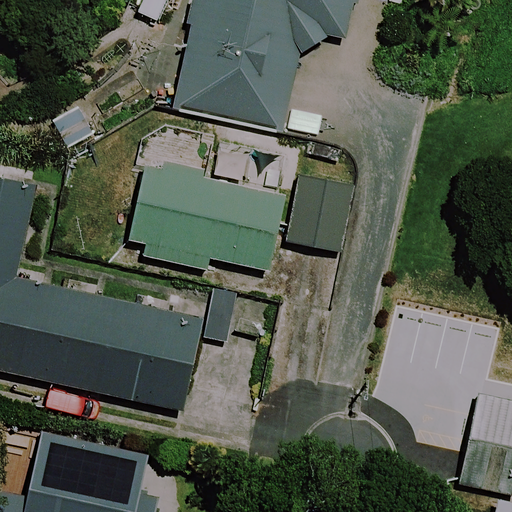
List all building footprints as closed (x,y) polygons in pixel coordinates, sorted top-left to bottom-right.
[(174,0),(145,0),(140,14),(164,25),(174,0)] [(359,0),(205,0),(178,115),(281,139),(302,53),(329,37),(350,37),(359,0)] [(281,238),(297,165),(223,149),(216,181),(152,167),(134,255),(205,270),(207,260),(274,274),(281,238)] [(297,165),(281,238),(340,251),(356,177),(297,165)] [(44,191),(0,181),(0,371),(186,411),(205,322),(24,283),(44,191)] [(511,404),(475,399),(462,486),(511,493),(511,404)] [(172,464),(46,435),(31,501),(0,493),(0,511),(161,511),(164,500),(172,464)]
